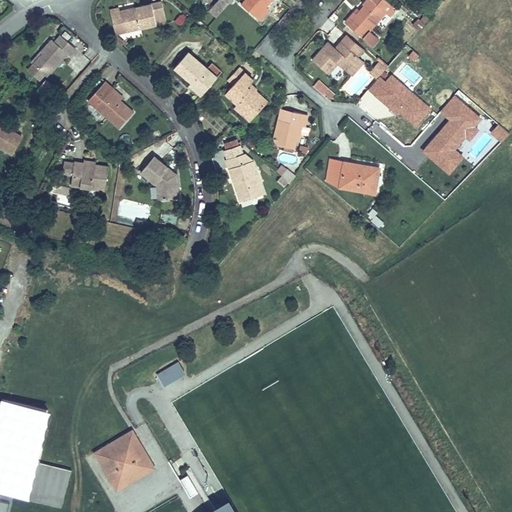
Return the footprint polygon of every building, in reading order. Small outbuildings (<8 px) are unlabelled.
[(217,16),(231,0),(218,0),(209,10),(217,16)] [(266,7),(272,0),(244,0),(241,4),(257,18),(266,7)] [(370,31),(385,13),(390,17),(396,10),(385,0),(366,0),(363,4),(365,6),(360,11),(357,15),(354,12),(345,22),(373,46),(379,39),(370,31)] [(166,20),(162,1),(136,7),(136,9),(133,10),(133,8),(120,11),(124,32),(157,24),(156,22),(166,20)] [(259,20),(269,9),(266,7),(257,18),(259,20)] [(425,24),(429,18),(425,14),(420,20),(425,24)] [(181,25),(186,20),(181,16),(176,21),(181,25)] [(421,28),(425,24),(420,20),(418,18),(412,24),(419,30),(421,27),(421,28)] [(47,76),(67,53),(70,55),(76,48),(61,35),(55,41),(52,39),(41,52),(43,53),(33,64),(45,74),(47,76)] [(364,49),(347,35),(341,41),(358,56),(364,49)] [(336,47),(333,50),(326,44),(312,60),(328,74),(338,63),(347,71),(360,58),(358,56),(341,41),(336,47)] [(336,47),(329,41),(326,44),(333,50),(336,47)] [(33,64),(43,53),(41,52),(31,62),(33,64)] [(207,68),(188,52),(175,68),(192,82),(192,83),(193,82),(196,84),(195,85),(203,93),(217,77),(207,68)] [(388,66),(378,57),(376,59),(386,68),(388,66)] [(352,75),(364,61),(360,58),(347,71),(352,75)] [(222,71),(212,62),(207,68),(217,77),(222,71)] [(377,79),(386,68),(379,62),(372,70),(376,73),(374,76),(377,79)] [(45,74),(33,64),(28,70),(40,80),(45,74)] [(233,84),(245,72),(239,68),(228,80),(233,84)] [(261,109),(268,102),(255,90),(253,92),(247,87),(249,85),(253,80),(245,72),(233,84),(226,93),(238,104),(235,107),(246,118),(257,106),(261,109)] [(120,100),(111,92),(113,89),(105,82),(88,100),(120,129),(134,112),(120,100)] [(196,84),(193,82),(192,83),(192,82),(189,85),(201,95),(203,93),(195,85),(196,84)] [(123,97),(113,89),(111,92),(120,100),(123,97)] [(329,100),(333,94),(328,89),(323,95),(329,100)] [(250,121),(261,109),(257,106),(246,118),(250,121)] [(291,122),(293,111),(281,108),(279,119),(291,122)] [(300,134),(302,126),(305,126),(308,114),(293,111),(291,122),(279,119),(273,143),(285,146),(288,146),(294,148),(295,148),(298,133),(300,134)] [(0,146),(12,154),(22,136),(0,123),(0,146)] [(238,145),(236,140),(225,144),(227,149),(235,146),(238,145)] [(242,154),(239,145),(238,145),(235,146),(227,149),(225,150),(228,159),(242,154)] [(264,194),(253,161),(244,153),(242,154),(228,159),(226,159),(234,182),(237,181),(238,186),(236,187),(239,196),(250,192),(252,198),(264,194)] [(178,188),(176,174),(172,171),(171,173),(167,169),(168,167),(154,156),(141,172),(157,185),(159,200),(171,198),(170,189),(178,188)] [(95,165),(96,160),(84,159),(84,163),(84,165),(94,167),(95,164),(95,165)] [(375,193),(379,168),(330,159),(327,181),(340,187),(375,193)] [(105,190),(109,166),(95,165),(95,164),(94,167),(84,165),(84,163),(75,162),(74,163),(64,162),(63,173),(73,175),(71,186),(105,190)] [(281,176),(286,170),(281,166),(276,172),(281,176)] [(290,184),(295,176),(287,169),(286,170),(281,176),(288,182),(290,184)] [(288,182),(281,176),(277,180),(284,186),(288,182)] [(178,198),(178,188),(170,189),(171,198),(178,198)] [(241,202),(252,198),(250,192),(239,196),(241,202)] [(42,207),(45,201),(36,197),(32,205),(42,207)] [(373,218),(377,213),(373,208),(368,213),(373,218)] [(384,222),(376,216),(372,221),(379,227),(384,222)] [(145,231),(147,224),(136,221),(134,228),(145,231)] [(173,368),(178,376),(184,372),(179,364),(173,368)] [(160,375),(165,383),(178,376),(173,368),(160,375)] [(49,410),(1,398),(0,402),(0,491),(29,498),(49,410)] [(117,490),(155,468),(149,458),(143,461),(133,444),(139,441),(132,430),(102,448),(101,447),(95,450),(96,452),(95,453),(101,463),(107,460),(117,477),(111,480),(117,490)] [(143,461),(149,458),(139,441),(133,444),(143,461)] [(107,460),(101,463),(111,480),(117,477),(107,460)] [(188,474),(181,478),(192,496),(198,492),(188,474)] [(239,511),(232,499),(211,511),(239,511)]
